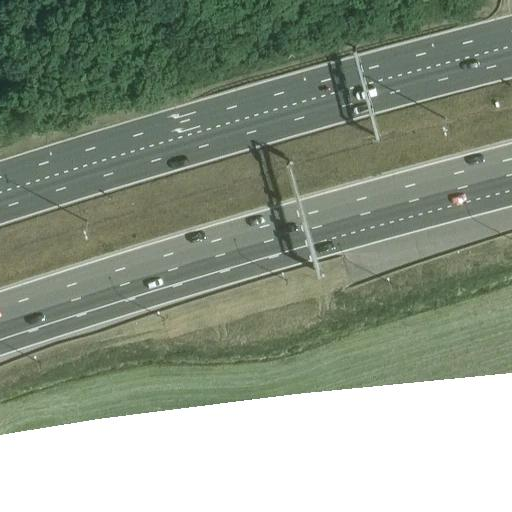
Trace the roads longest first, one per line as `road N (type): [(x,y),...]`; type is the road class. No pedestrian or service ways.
road 1 (motorway): [(0,316),(511,164)]
road 2 (motorway): [(511,62),(0,208)]
